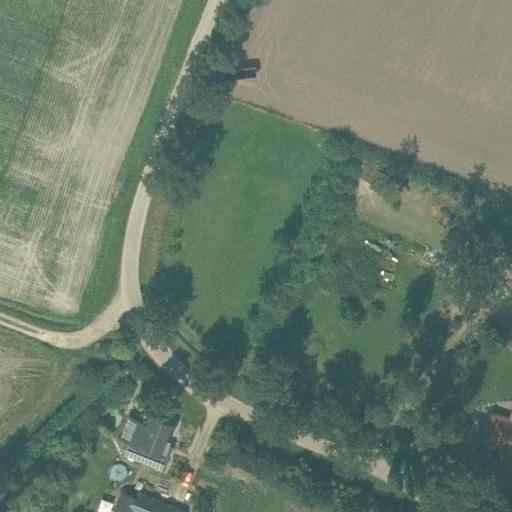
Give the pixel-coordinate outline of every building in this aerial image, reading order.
[(370,182),(368,186),(382,192),(387,181),(373,175),(360,169),(357,177),(370,182)] [(146,412),(143,420),(129,415),(120,437),(130,441),(125,452),(164,468),(173,445),(168,443),(176,424),(146,412)] [(485,443),(501,448),(493,472),(511,478),(511,412),(510,420),(494,415),(485,443)] [(11,489),(1,478),(0,478),(0,511),(8,511),(12,507),(13,502),(11,489)] [(177,511),(121,490),(112,511),(177,511)]
